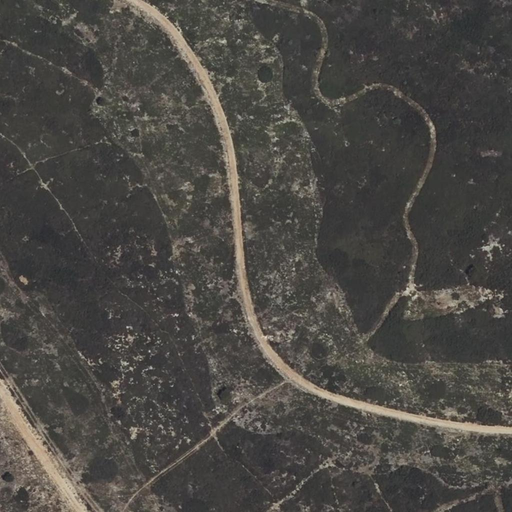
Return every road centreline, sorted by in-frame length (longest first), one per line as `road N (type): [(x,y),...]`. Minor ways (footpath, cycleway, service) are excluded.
road 1 (track): [(145,0),(177,32),(231,132),(249,307),(282,367),(386,415),(511,433)]
road 2 (track): [(88,511),(0,375)]
